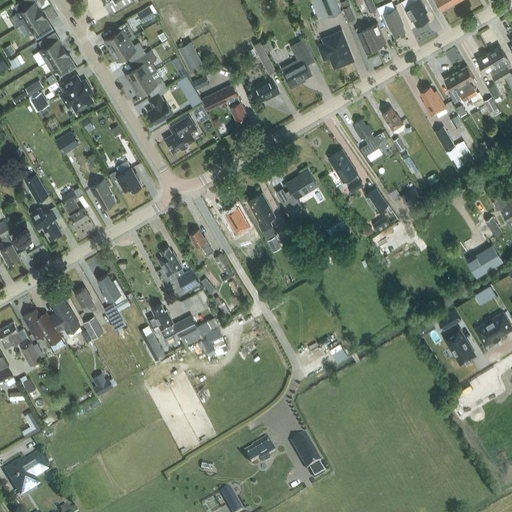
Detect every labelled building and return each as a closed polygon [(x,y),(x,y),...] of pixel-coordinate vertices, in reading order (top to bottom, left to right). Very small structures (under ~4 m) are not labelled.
[(17,12),(23,23),(42,11),(38,5),(36,6),(32,0),(21,0),(14,5),(16,4),(20,10),(17,12)] [(336,0),(321,0),(328,16),(341,10),(336,0)] [(364,0),(370,11),(376,8),(372,0),(364,0)] [(420,0),(419,0),(405,8),(412,19),(413,18),(417,25),(429,18),(425,12),(427,11),(420,0)] [(435,0),(441,10),(458,1),(457,0),(435,0)] [(349,4),(343,7),(343,8),(349,20),(355,18),(350,5),(349,4)] [(150,5),(137,12),(143,22),(156,15),(150,5)] [(403,23),(396,8),(383,13),(390,29),(392,29),(395,36),(405,31),(402,24),(403,23)] [(37,38),(53,28),(50,29),(44,19),(46,18),(42,11),(23,23),(30,33),(35,30),(39,37),(37,38)] [(119,31),(105,39),(112,50),(129,39),(136,35),(132,29),(129,24),(127,21),(117,27),(119,31)] [(386,41),(378,23),(368,27),(376,46),(386,41)] [(365,50),(376,46),(368,27),(362,30),(361,26),(356,28),(357,32),(365,50)] [(40,50),(34,54),(40,64),(46,60),(65,49),(61,43),(59,44),(53,33),(55,31),(39,41),(41,40),(45,47),(40,50)] [(352,59),(341,31),(324,38),(326,43),(320,45),(325,57),(331,55),(335,66),(352,59)] [(162,41),(167,37),(164,32),(158,35),(162,41)] [(307,65),(316,60),(305,37),(290,45),(298,59),(288,64),(289,65),(289,64),(291,67),(284,71),(288,77),(286,78),(291,87),(304,80),(303,78),(312,74),(307,65)] [(269,38),(262,42),(267,49),(274,46),(269,38)] [(129,39),(112,50),(118,60),(130,53),(134,59),(146,52),(139,41),(133,45),(129,39)] [(202,62),(191,41),(179,47),(190,69),(202,62)] [(269,74),(276,70),(260,41),(253,45),(269,74)] [(7,55),(16,50),(11,42),(3,47),(7,55)] [(500,45),(489,52),(504,78),(505,77),(511,74),(507,67),(511,65),(507,58),(500,45)] [(65,49),(46,60),(52,71),(58,68),(61,74),(60,75),(60,76),(76,66),(76,65),(73,67),(67,56),(69,55),(65,49)] [(138,66),(126,74),(132,84),(150,73),(157,69),(153,62),(157,59),(151,49),(146,52),(134,59),(138,66)] [(489,52),(477,59),(484,71),(490,68),(494,74),(492,75),(496,82),(504,78),(489,52)] [(17,56),(10,60),(14,67),(21,63),(17,56)] [(467,65),(455,72),(470,97),(474,102),(482,97),(479,91),(477,92),(474,86),(472,87),(468,81),(474,77),(467,65)] [(150,73),(132,84),(139,94),(148,89),(152,95),(155,94),(167,86),(160,75),(157,69),(150,73)] [(461,97),(463,101),(470,97),(455,72),(444,78),(451,90),(449,92),(454,101),(461,97)] [(77,110),(92,101),(88,93),(91,91),(92,92),(92,91),(85,79),(84,79),(84,80),(81,82),(76,75),(61,84),(65,92),(62,94),(61,94),(68,106),(69,106),(68,105),(72,103),(77,110)] [(202,101),(186,75),(177,81),(193,106),(202,101)] [(205,75),(192,81),(196,89),(209,83),(205,75)] [(271,96),(279,91),(272,77),(252,88),(259,101),(270,95),(271,96)] [(30,95),(44,87),(39,79),(25,88),(27,90),(30,94),(30,95)] [(233,83),(203,97),(209,109),(228,100),(237,119),(247,114),(238,95),(239,95),(233,83)] [(494,98),(500,95),(493,83),(487,87),(494,98)] [(423,101),(432,115),(446,107),(437,91),(434,92),(430,86),(422,91),(426,99),(423,101)] [(27,90),(13,98),(16,102),(30,94),(27,90)] [(42,91),(31,98),(38,110),(49,103),(42,91)] [(165,101),(159,92),(148,98),(152,105),(154,107),(149,110),(156,123),(173,112),(166,100),(165,101)] [(484,100),(490,111),(497,107),(491,96),(484,100)] [(210,117),(202,103),(194,108),(202,121),(210,117)] [(457,106),(461,114),(467,111),(463,103),(457,106)] [(404,129),(404,125),(398,115),(397,115),(391,106),(382,112),(394,131),(398,133),(404,129)] [(497,107),(490,111),(493,116),(500,112),(497,107)] [(189,115),(170,126),(174,133),(166,138),(173,151),(194,139),(190,132),(197,128),(189,115)] [(89,118),(88,117),(82,120),(83,122),(86,128),(93,124),(89,118)] [(378,144),(382,141),(378,134),(374,136),(372,132),(373,132),(368,124),(366,125),(362,118),(354,122),(357,126),(354,127),(362,139),(365,137),(369,143),(361,147),(366,155),(367,155),(367,154),(379,146),(378,144)] [(446,150),(455,145),(443,125),(435,130),(446,150)] [(72,130),(56,139),(62,150),(78,140),(72,130)] [(400,150),(405,147),(399,137),(393,140),(400,150)] [(455,145),(446,150),(452,160),(452,159),(457,167),(462,164),(474,158),(470,151),(463,140),(455,145)] [(388,141),(383,145),(386,150),(392,146),(388,141)] [(495,144),(485,150),(489,157),(499,151),(495,144)] [(399,153),(403,158),(410,154),(406,148),(399,153)] [(352,190),(362,184),(356,173),(357,172),(342,149),(329,157),(344,181),(347,179),(351,183),(349,185),(352,190)] [(117,165),(116,165),(120,172),(132,166),(127,159),(127,160),(117,165)] [(116,170),(110,173),(120,191),(130,186),(132,190),(142,185),(134,171),(132,166),(120,172),(118,174),(116,170)] [(294,194),(296,197),(297,197),(317,184),(308,170),(287,182),(294,194)] [(49,194),(37,172),(25,179),(37,201),(49,194)] [(104,208),(115,201),(108,187),(109,187),(104,178),(90,187),(94,195),(96,194),(104,208)] [(415,186),(403,194),(410,204),(422,196),(415,186)] [(511,200),(508,195),(504,197),(502,192),(500,193),(496,186),(489,190),(491,194),(488,195),(496,209),(501,206),(505,213),(503,214),(507,221),(511,218),(511,200)] [(388,204),(377,187),(365,195),(376,212),(388,204)] [(74,198),(78,196),(74,189),(62,196),(66,203),(63,204),(70,215),(71,214),(77,223),(90,216),(84,206),(80,208),(74,198)] [(269,218),(275,215),(262,192),(248,200),(260,223),(259,223),(267,238),(277,233),(269,218)] [(294,194),(282,201),(292,218),(305,210),(297,197),(296,197),(294,194)] [(238,206),(226,213),(236,232),(249,225),(238,206)] [(62,232),(49,210),(44,213),(42,209),(32,215),(39,227),(43,225),(51,238),(62,232)] [(492,216),(477,226),(487,240),(502,230),(492,216)] [(298,217),(290,222),(294,228),(302,223),(298,217)] [(9,263),(20,257),(12,242),(12,243),(8,236),(13,233),(11,230),(8,223),(0,227),(0,233),(3,239),(2,239),(6,246),(1,249),(9,263)] [(349,233),(345,226),(333,234),(337,240),(349,233)] [(201,244),(206,254),(213,250),(205,236),(204,237),(199,228),(190,233),(197,246),(201,244)] [(273,251),(281,247),(275,236),(268,240),(273,251)] [(168,246),(160,250),(163,255),(158,258),(167,275),(182,267),(173,250),(171,251),(168,246)] [(214,256),(220,267),(227,263),(222,252),(214,256)] [(311,263),(315,269),(326,263),(322,257),(311,263)] [(193,269),(178,278),(185,290),(200,281),(193,269)] [(234,275),(232,271),(221,277),(223,281),(234,275)] [(101,290),(107,301),(114,297),(116,302),(127,296),(116,277),(112,279),(108,273),(98,279),(104,290),(102,291),(101,290)] [(206,277),(201,281),(210,292),(215,288),(206,277)] [(484,289),(490,299),(496,296),(490,286),(484,289)] [(94,305),(91,300),(92,299),(85,287),(75,293),(83,305),(86,303),(89,308),(94,305)] [(80,325),(68,304),(67,304),(61,294),(51,300),(57,312),(50,315),(58,329),(64,326),(68,332),(80,325)] [(178,331),(174,325),(175,325),(166,309),(165,310),(161,302),(152,307),(155,313),(148,317),(153,327),(158,324),(166,338),(178,331)] [(36,308),(24,316),(34,333),(37,331),(39,335),(43,333),(50,344),(62,337),(46,311),(40,315),(36,308)] [(438,319),(444,329),(461,318),(455,308),(438,319)] [(125,324),(118,311),(109,315),(116,329),(125,324)] [(485,344),(511,327),(503,312),(476,328),(485,344)] [(104,332),(95,315),(83,322),(93,339),(104,332)] [(198,326),(192,316),(175,325),(174,325),(178,331),(180,336),(198,326)] [(435,327),(431,320),(417,328),(422,335),(435,327)] [(14,322),(0,329),(0,332),(4,340),(2,342),(6,348),(21,340),(28,336),(24,329),(19,331),(14,322)] [(149,325),(142,328),(158,358),(165,355),(149,325)] [(466,360),(467,361),(471,359),(470,357),(475,354),(459,328),(445,337),(460,363),(466,360)] [(87,329),(81,332),(86,340),(92,337),(87,329)] [(30,365),(41,359),(32,342),(21,348),(30,365)] [(339,343),(330,349),(337,359),(347,353),(339,343)] [(0,380),(11,374),(6,365),(0,368),(0,380)] [(109,377),(94,386),(98,395),(114,386),(109,377)] [(26,387),(33,383),(30,378),(23,382),(26,387)] [(483,439),(499,429),(486,407),(470,417),(483,439)] [(35,419),(33,415),(25,420),(27,423),(35,419)] [(307,469),(321,461),(306,433),(292,441),(307,469)] [(254,448),(245,453),(251,463),(260,458),(261,459),(262,459),(264,461),(266,462),(270,460),(270,458),(269,455),(276,451),(268,438),(253,446),(254,448)] [(48,471),(37,453),(25,461),(23,458),(4,470),(21,497),(40,485),(35,478),(48,471)] [(238,511),(243,510),(234,494),(225,499),(231,511),(238,511)] [(58,507),(60,511),(75,511),(78,511),(71,500),(58,507)]
